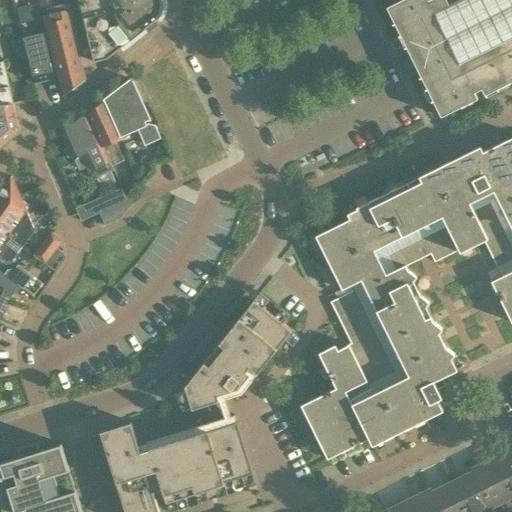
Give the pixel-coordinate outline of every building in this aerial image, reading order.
[(40,0),(64,95),(64,97),(84,82),(63,0),(40,0)] [(76,0),(93,62),(107,59),(136,36),(145,30),(157,19),(158,17),(160,15),(161,13),(161,11),(162,9),(162,6),(162,4),(162,1),(161,0),(76,0)] [(511,0),(429,0),(428,1),(428,0),(402,0),(386,8),(441,117),(477,99),(474,93),(481,89),(484,96),(486,95),(484,90),(494,85),(497,90),(511,82),(511,0)] [(33,3),(20,6),(23,20),(37,17),(33,3)] [(23,39),(33,83),(53,79),(42,34),(23,39)] [(0,147),(0,148),(18,132),(3,61),(0,61),(0,147)] [(132,80),(105,101),(122,139),(124,144),(136,138),(135,136),(141,133),(147,145),(161,138),(155,125),(150,123),(147,125),(146,122),(151,119),(132,80)] [(105,101),(89,113),(112,165),(123,160),(115,142),(122,139),(105,101)] [(112,165),(89,113),(63,133),(80,171),(90,167),(95,178),(114,169),(112,165)] [(337,351),(335,346),(319,354),(336,389),(301,406),(327,459),(368,438),(371,445),(425,419),(442,411),(437,401),(440,399),(436,390),(445,386),(441,379),(457,371),(406,267),(431,254),(435,262),(459,251),(460,253),(485,241),(497,267),(487,272),(511,323),(511,322),(511,139),(483,154),(481,149),(446,166),(357,209),(357,211),(347,216),(350,221),(316,237),(344,296),(330,303),(339,321),(350,345),(337,351)] [(1,190),(0,191),(0,228),(11,238),(23,247),(35,230),(11,179),(1,190)] [(99,212),(100,213),(127,201),(126,197),(126,196),(122,188),(75,208),(81,221),(99,212)] [(127,201),(100,213),(105,225),(120,218),(136,198),(134,192),(126,196),(126,197),(127,201)] [(0,259),(7,264),(10,264),(18,253),(6,244),(11,238),(23,247),(11,238),(0,228),(0,259)] [(33,255),(53,270),(65,254),(57,248),(62,240),(50,231),(33,255)] [(7,269),(4,273),(24,288),(32,276),(17,264),(14,268),(7,269)] [(0,286),(4,288),(1,295),(10,299),(13,292),(19,294),(24,288),(4,273),(3,274),(0,272),(0,286)] [(0,317),(1,319),(10,299),(1,295),(0,296),(0,317)] [(188,398),(190,403),(192,408),(219,400),(225,398),(229,397),(242,393),(256,374),(278,348),(292,330),(254,299),(218,344),(185,386),(188,398)] [(222,409),(224,417),(230,415),(225,398),(219,400),(222,409)] [(164,495),(165,503),(225,484),(224,482),(253,473),(234,414),(230,415),(224,417),(138,444),(130,422),(123,424),(115,426),(107,429),(99,431),(125,511),(159,511),(155,498),(164,495)] [(81,511),(79,504),(74,490),(60,444),(38,451),(0,462),(0,503),(2,511),(81,511)] [(511,499),(511,448),(471,468),(474,472),(432,493),(431,489),(387,511),(386,511),(493,511),(492,509),(511,499)]
